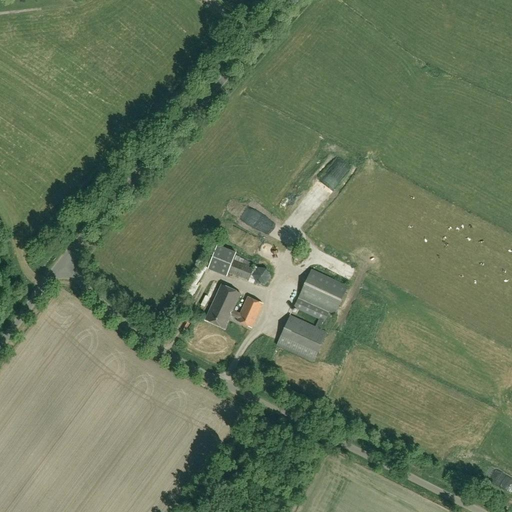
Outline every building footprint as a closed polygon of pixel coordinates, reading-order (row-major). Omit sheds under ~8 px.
[(294,217),(309,200),(298,191),(283,208),(294,217)] [(250,222),(254,213),(242,208),(238,217),(250,222)] [(239,241),(243,232),(233,228),(229,237),(239,241)] [(250,252),(263,255),(267,242),(253,239),(250,252)] [(249,281),(256,264),(235,256),(237,253),(216,245),(207,267),(228,275),(229,273),(249,281)] [(267,269),(259,276),(267,285),(275,277),(267,269)] [(319,320),(316,328),(291,317),(277,346),(314,363),(327,334),(320,330),(324,322),(325,322),(329,313),(335,315),(348,287),(311,271),(295,309),(319,320)] [(289,305),(293,307),(300,290),(280,282),(276,293),(280,295),(279,300),(278,299),(274,309),(285,314),(289,305)] [(225,329),(231,316),(238,319),(237,321),(252,328),(263,304),(248,297),(241,314),(234,310),(241,294),(222,285),(206,321),(225,329)] [(177,320),(183,317),(175,302),(169,305),(177,320)]
